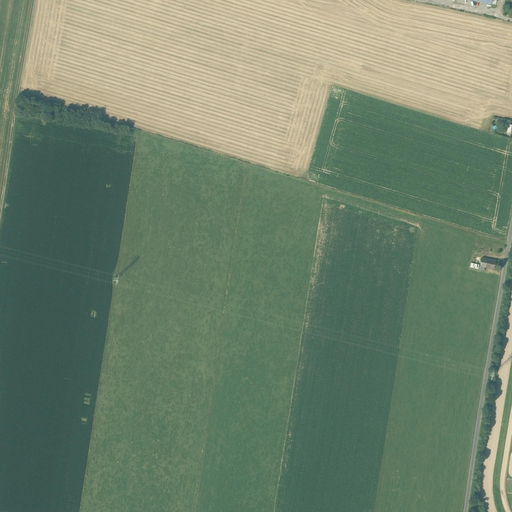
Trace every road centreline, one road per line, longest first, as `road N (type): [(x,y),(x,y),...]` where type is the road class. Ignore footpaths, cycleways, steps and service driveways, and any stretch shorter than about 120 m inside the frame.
road 1 (unclassified): [(466,511),(511,234)]
road 2 (track): [(0,206),(32,0)]
road 3 (unknown): [(492,511),(486,487),(511,325)]
